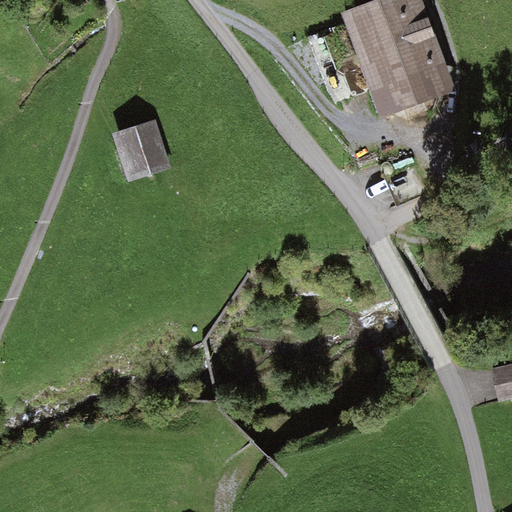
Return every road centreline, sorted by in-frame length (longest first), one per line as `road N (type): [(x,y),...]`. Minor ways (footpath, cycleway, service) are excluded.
road 1 (unclassified): [(485,511),(456,392),(378,238),(197,0)]
road 2 (track): [(110,0),(110,46),(0,330)]
road 3 (track): [(511,213),(378,238),(511,128)]
